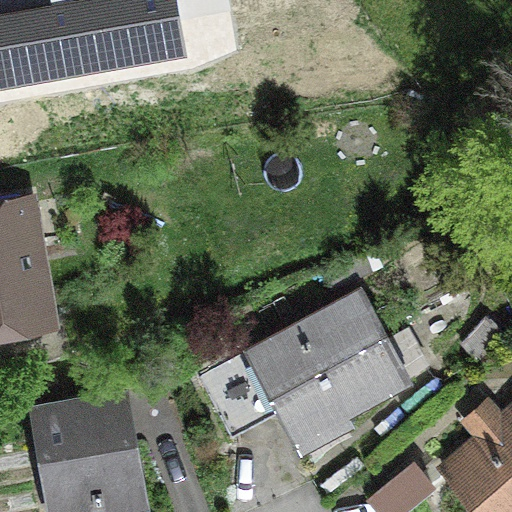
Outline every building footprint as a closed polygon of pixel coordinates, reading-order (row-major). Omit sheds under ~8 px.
[(23,205),(0,209),(0,324),(2,326),(43,318),(23,205)] [(355,293),(196,379),(228,439),(279,411),(294,440),(402,381),(355,293)] [(100,497),(138,491),(121,392),(30,408),(48,511),(61,511),(101,505),(100,497)] [(511,511),(511,409),(501,419),(487,403),(462,426),(476,441),(447,466),(465,488),(457,495),(472,511),(511,511)] [(410,464),(365,501),(374,511),(398,511),(429,486),(410,464)]
